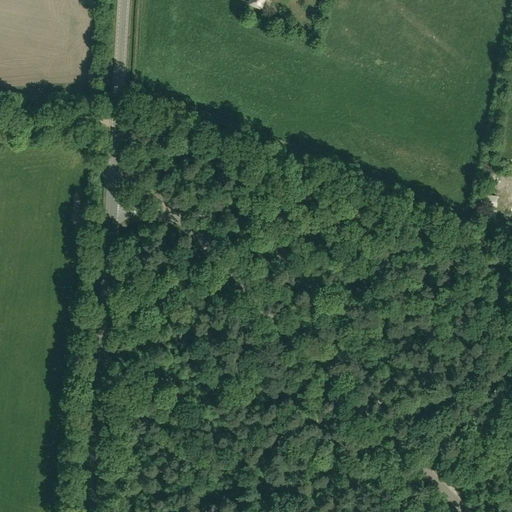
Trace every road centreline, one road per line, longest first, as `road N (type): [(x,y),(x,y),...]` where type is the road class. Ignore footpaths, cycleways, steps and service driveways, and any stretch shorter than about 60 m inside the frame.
road 1 (unclassified): [(443,487),(189,229),(112,214)]
road 2 (secondary): [(94,511),(112,214)]
road 3 (secondary): [(112,214),(123,0)]
